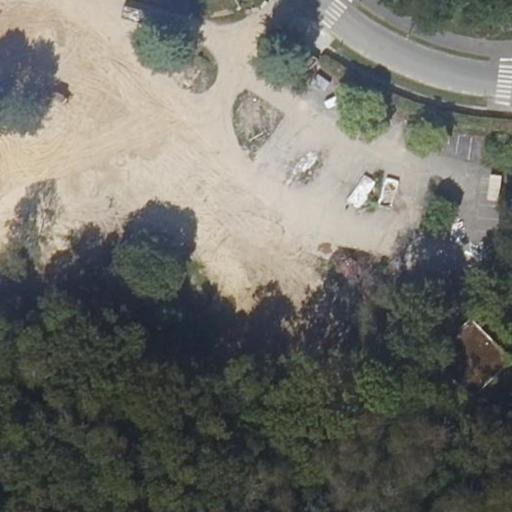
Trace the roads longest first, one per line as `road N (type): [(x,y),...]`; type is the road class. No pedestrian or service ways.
road 1 (unknown): [(0,294),(173,306),(189,131),(286,0)]
road 2 (unknown): [(173,306),(511,335)]
road 3 (residential): [(314,0),(402,59),(511,82)]
road 4 (unknown): [(186,169),(83,156),(0,104)]
road 5 (unknown): [(383,159),(221,88)]
